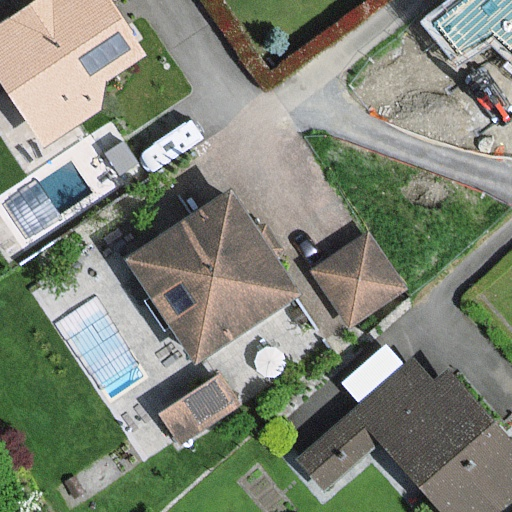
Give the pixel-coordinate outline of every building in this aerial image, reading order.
[(0,67),(49,142),(103,106),(111,77),(150,52),(115,0),(39,0),(0,26),(0,67)] [(511,0),(454,0),(427,20),(460,64),(493,43),(511,59),(511,0)] [(293,295),(229,193),(131,257),(200,357),(293,295)] [(364,237),(317,270),(352,320),(399,287),(364,237)] [(436,387),(414,362),(359,409),(303,458),(328,487),(385,438),(449,511),(494,511),(511,497),(511,443),(450,374),(436,387)] [(239,404),(221,375),(162,412),(180,441),(239,404)]
